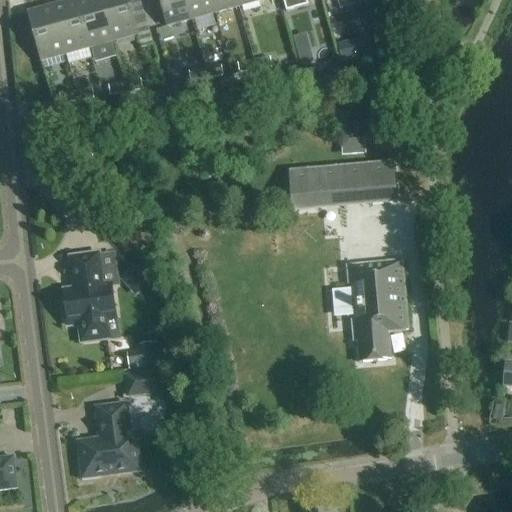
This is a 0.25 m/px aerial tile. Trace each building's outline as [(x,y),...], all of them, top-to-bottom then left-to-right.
[(91,49),(95,65),(114,60),(110,44),(113,43),(101,0),(82,0),(76,2),(89,50),(91,49)] [(126,0),(101,0),(113,43),(137,36),(126,0)] [(191,22),(185,0),(159,0),(167,28),(191,22)] [(215,15),(211,0),(185,0),(191,22),(215,15)] [(236,0),(211,0),(215,15),(239,8),(236,0)] [(262,0),(236,0),(239,8),(263,2),(262,0)] [(282,0),(286,13),(308,7),(305,0),(282,0)] [(336,0),(340,11),(361,5),(359,0),(336,0)] [(89,50),(76,2),(52,8),(65,56),(89,50)] [(65,56),(52,8),(28,15),(41,63),(65,56)] [(368,37),(349,42),(353,60),(373,55),(368,37)] [(300,67),(314,64),(311,55),(298,58),(300,67)] [(254,61),(256,72),(272,70),(270,59),(254,61)] [(256,72),(254,61),(237,64),(239,75),(256,72)] [(221,67),(205,70),(207,81),(223,78),(221,67)] [(207,81),(205,70),(188,73),(190,84),(207,81)] [(141,81),(124,84),(126,95),(143,92),(141,81)] [(126,95),(124,84),(108,87),(110,98),(126,95)] [(92,89),(75,92),(77,104),(94,101),(92,89)] [(61,107),(77,104),(75,92),(59,96),(61,107)] [(151,150),(171,147),(169,132),(149,134),(151,150)] [(344,137),(344,155),(367,154),(367,136),(344,137)] [(393,163),(288,173),(292,215),(397,205),(393,163)] [(116,255),(97,257),(72,261),(76,292),(64,294),(66,305),(62,305),(64,321),(68,321),(69,326),(80,325),(83,343),(117,338),(111,289),(120,288),(116,255)] [(408,332),(401,263),(347,268),(349,287),(352,287),(355,320),(352,321),(354,344),(356,344),(358,366),(392,363),(389,336),(405,334),(405,333),(408,332)] [(149,287),(132,269),(119,281),(135,299),(149,287)] [(156,375),(126,379),(128,397),(158,393),(156,375)] [(492,422),(502,423),(505,405),(495,403),(492,422)] [(80,466),(82,482),(100,479),(99,477),(139,472),(135,438),(129,438),(125,407),(97,411),(101,442),(79,445),(82,466),(80,466)] [(0,492),(17,490),(13,459),(0,460),(0,492)]
